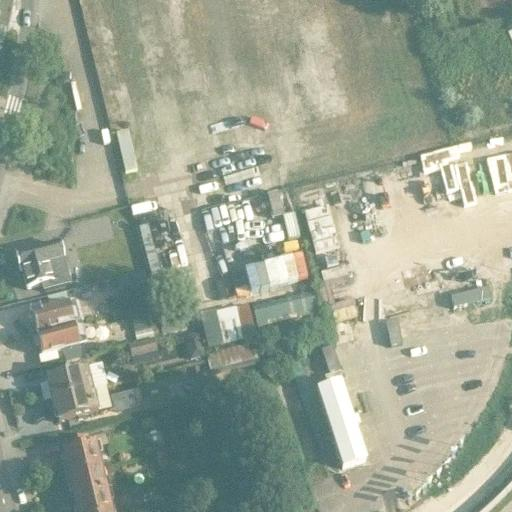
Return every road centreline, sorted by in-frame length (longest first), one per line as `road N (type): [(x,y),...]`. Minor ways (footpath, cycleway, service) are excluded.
road 1 (unknown): [(157,175),(228,161),(191,0)]
road 2 (unknown): [(228,161),(412,123)]
road 3 (unknown): [(115,0),(157,175)]
road 4 (secondary): [(0,147),(21,67),(25,0)]
